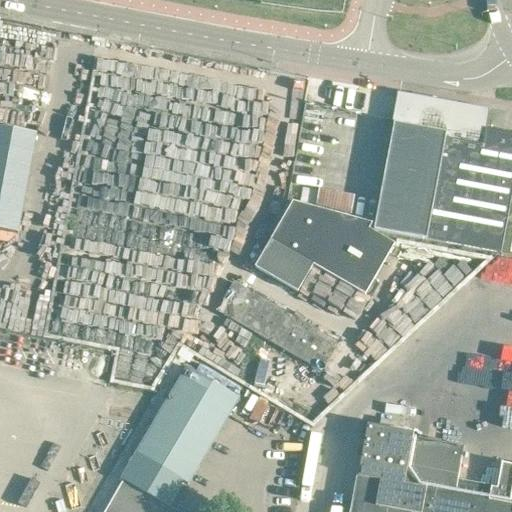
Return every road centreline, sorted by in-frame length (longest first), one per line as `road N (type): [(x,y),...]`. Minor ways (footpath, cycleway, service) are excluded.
road 1 (tertiary): [(365,64),(7,0)]
road 2 (unknown): [(321,511),(357,403),(490,294)]
road 3 (tertiary): [(511,56),(468,80),(365,64)]
road 4 (unknown): [(34,511),(90,388)]
